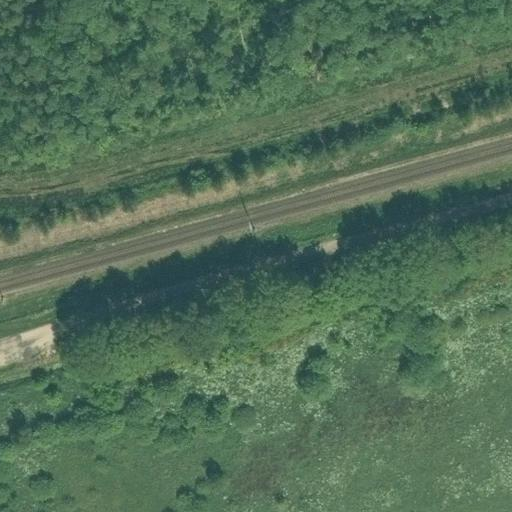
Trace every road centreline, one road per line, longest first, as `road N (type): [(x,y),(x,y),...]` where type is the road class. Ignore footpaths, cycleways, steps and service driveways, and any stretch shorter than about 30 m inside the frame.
road 1 (track): [(511,207),(0,350)]
road 2 (track): [(511,71),(0,211)]
